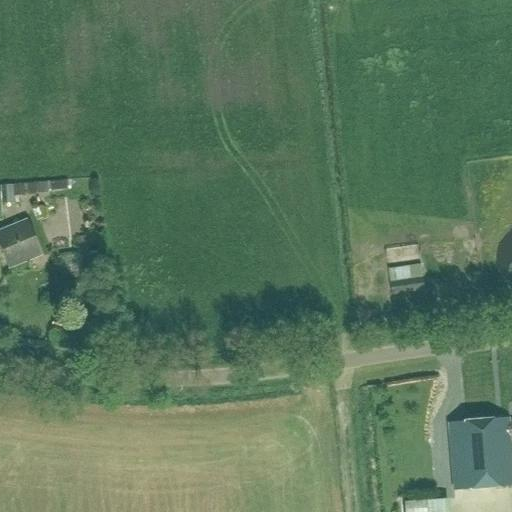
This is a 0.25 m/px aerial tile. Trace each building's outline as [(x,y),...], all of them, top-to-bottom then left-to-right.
[(49,179),(50,189),(68,188),(67,178),(49,179)] [(0,246),(9,268),(40,255),(26,220),(0,230),(0,246)] [(396,263),(396,275),(410,274),(410,262),(396,263)] [(391,295),(423,291),(422,279),(389,283),(391,295)] [(511,422),(508,423),(507,419),(448,424),(453,492),(511,486),(511,464),(510,437),(511,436),(511,422)] [(406,511),(427,511),(427,502),(436,502),(436,494),(407,493),(406,511)]
